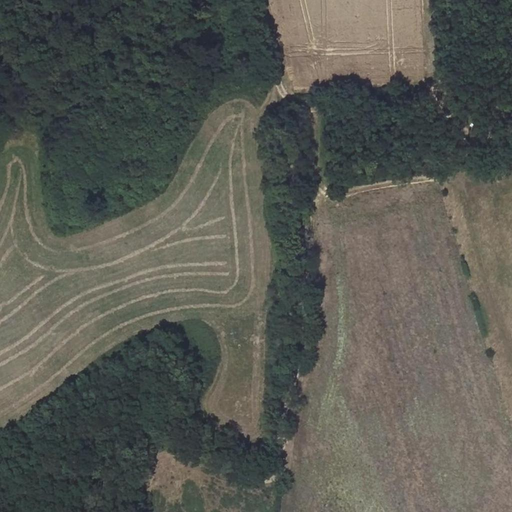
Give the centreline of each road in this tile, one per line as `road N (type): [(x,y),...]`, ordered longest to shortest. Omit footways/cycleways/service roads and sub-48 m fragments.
road 1 (track): [(0,508),(18,505),(120,432),(173,435),(269,482),(286,466),(307,334),(287,124),(261,0)]
road 2 (track): [(252,115),(280,90),(298,106),(320,110),(437,91),(430,0)]
